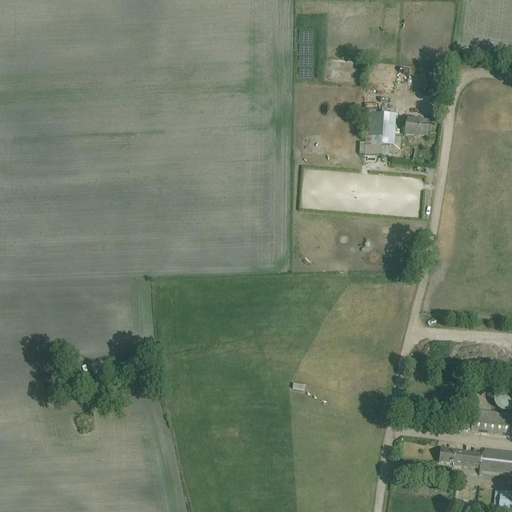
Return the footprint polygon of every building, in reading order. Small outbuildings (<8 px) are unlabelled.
[(389,146),(394,146),(400,146),(400,139),(396,139),(396,132),(394,132),(395,115),(394,115),(367,113),(366,139),(364,156),(388,156),(388,160),(394,161),(395,151),(389,151),(389,146)] [(427,136),(428,120),(413,119),(413,116),(406,116),(405,135),(427,136)] [(120,363),(107,365),(93,367),(94,378),(99,377),(98,375),(121,372),(120,363)] [(69,376),(72,384),(73,388),(85,382),(84,379),(82,372),(69,376)] [(511,391),(511,390),(508,389),(503,389),(498,391),(495,395),(494,398),(494,403),(496,407),(499,410),(500,411),(503,412),(506,412),(509,411),(511,409),(511,391)] [(511,415),(474,411),(471,431),(511,435),(511,415)] [(459,418),(457,430),(469,432),(471,420),(459,418)] [(511,453),(511,454),(485,450),(484,454),(448,450),(448,449),(441,448),(439,463),(453,464),(453,466),(480,469),(479,473),(511,477),(511,453)] [(511,511),(511,493),(495,492),(493,511),(511,511)]
